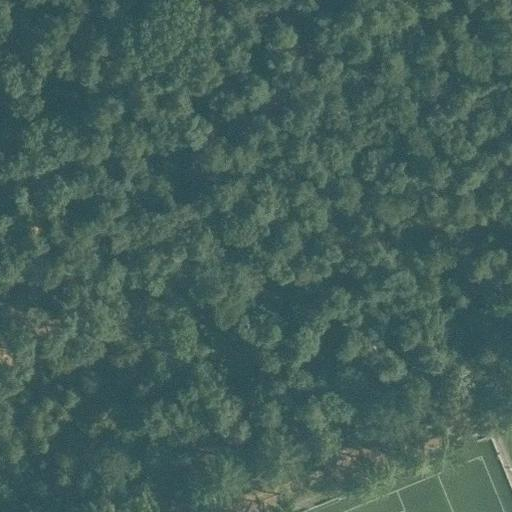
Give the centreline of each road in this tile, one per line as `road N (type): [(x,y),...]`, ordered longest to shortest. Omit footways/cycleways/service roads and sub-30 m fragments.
road 1 (unknown): [(182,0),(212,90),(188,390),(156,497)]
road 2 (unknown): [(117,511),(511,354)]
